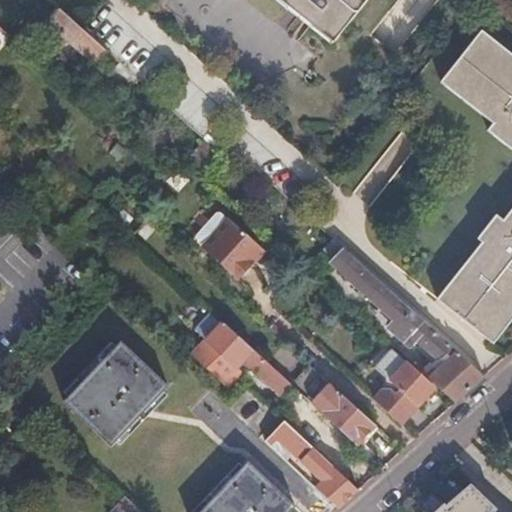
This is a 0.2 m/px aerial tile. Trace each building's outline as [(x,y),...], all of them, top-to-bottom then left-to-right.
[(284,0),(332,39),(364,0),(284,0)] [(110,55),(83,31),(58,9),(47,22),(94,65),(101,57),(105,60),(110,55)] [(436,298),(493,343),(511,318),(511,52),(482,28),(441,80),(493,121),(487,129),(511,148),(511,147),(511,208),(504,219),(496,213),(478,237),(481,241),(436,298)] [(137,80),(119,63),(107,76),(125,93),(137,80)] [(218,153),(226,143),(211,130),(210,129),(201,138),(218,153)] [(140,153),(159,170),(175,152),(156,135),(140,153)] [(201,142),(186,158),(200,171),(215,155),(201,142)] [(228,162),(236,152),(226,143),(218,153),(219,154),(228,162)] [(54,243),(75,263),(98,239),(89,232),(106,214),(93,202),(75,221),(65,231),(54,243)] [(261,248),(230,219),(228,221),(222,213),(218,213),(196,235),(196,239),(203,246),(202,247),(238,281),(253,265),(249,261),(261,248)] [(427,378),(454,402),(473,386),(485,375),(343,248),(330,263),(410,335),(407,339),(412,344),(416,340),(438,360),(434,364),(436,367),(427,378)] [(281,394),(291,383),(222,320),(210,309),(192,329),(204,340),(234,368),(243,359),(281,394)] [(67,407),(111,448),(167,388),(123,347),(67,407)] [(373,366),(385,377),(386,389),(382,389),(371,400),(398,425),(433,387),(391,348),(373,366)] [(303,394),(357,444),(375,424),(320,374),(309,364),(292,384),(303,394)] [(316,487),(338,508),(346,500),(359,488),(284,420),(264,439),(272,447),(279,439),(323,479),(316,487)] [(201,511),(289,511),(295,506),(247,463),(201,511)] [(449,511),(494,511),(496,511),(469,486),(445,507),(450,511),(449,511)] [(113,511),(142,511),(124,494),(109,509),(113,511)]
